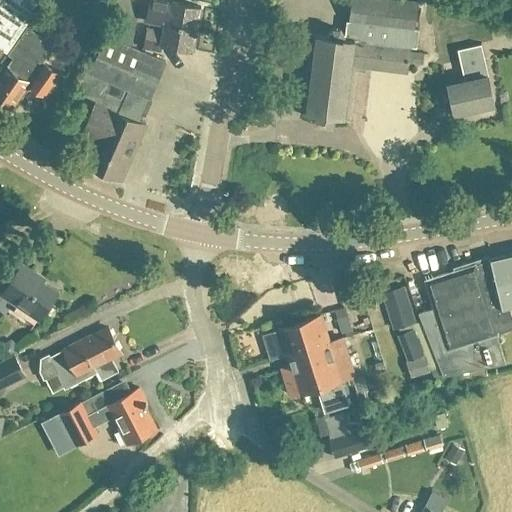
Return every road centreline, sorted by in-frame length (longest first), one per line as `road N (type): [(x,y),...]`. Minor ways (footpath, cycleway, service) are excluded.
road 1 (residential): [(202,233),(239,0)]
road 2 (tertiary): [(202,233),(122,214),(0,150)]
road 3 (tertiary): [(405,235),(298,246),(202,233)]
road 4 (residential): [(218,394),(192,282),(202,233)]
